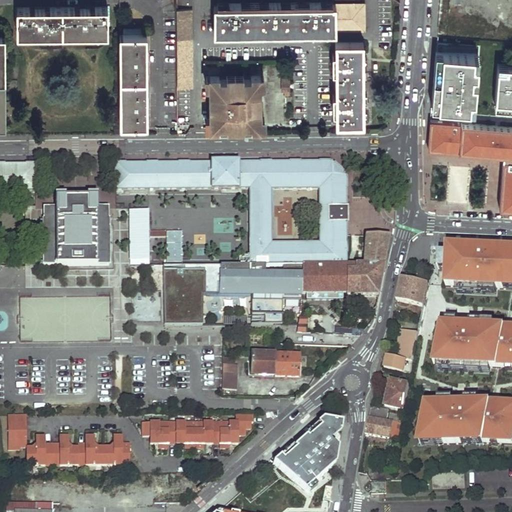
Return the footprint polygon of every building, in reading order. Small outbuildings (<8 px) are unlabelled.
[(214,31),(365,29),(364,2),(214,3),(214,31)] [(17,33),(107,32),(107,6),(17,6),(17,33)] [(177,40),(192,40),(192,8),(176,8),(177,40)] [(121,124),(147,123),(146,32),(120,32),(121,124)] [(336,129),(363,129),(362,47),(336,47),(335,59),(333,59),(333,78),(336,78),(336,100),(333,100),(334,118),(336,118),(336,129)] [(479,54),(436,51),(432,104),(473,108),(479,54)] [(511,63),(498,63),(496,103),(511,104),(511,63)] [(291,93),(291,77),(282,77),(282,85),(287,85),(287,93),(291,93)] [(261,124),(261,79),(211,79),(211,124),(261,124)] [(461,126),(432,124),(430,152),(459,154),(461,126)] [(511,130),(464,127),(462,155),(511,158),(511,130)] [(511,162),(505,162),(501,211),(511,211),(511,162)] [(116,166),(116,191),(212,190),(212,191),(239,191),(239,190),(252,190),(270,189),(317,189),(319,191),(319,244),(271,245),(270,252),(252,252),(252,256),(240,256),(240,266),(302,266),(315,266),(335,265),(345,265),(345,254),(346,254),(346,245),(345,245),(345,237),(345,224),(346,224),(346,217),(346,210),(345,210),(345,189),(346,189),(346,180),(345,180),(345,178),(342,175),(334,166),(331,164),(329,164),(321,163),(321,165),(300,165),(300,164),(290,164),(290,165),(270,165),(270,164),(260,164),(260,165),(238,165),(238,164),(224,164),(211,164),(211,165),(188,166),(188,164),(180,165),(180,166),(157,165),(147,165),(147,166),(125,166),(125,165),(116,165),(116,166)] [(0,191),(36,191),(36,166),(5,167),(4,166),(0,165),(0,191)] [(252,190),(252,252),(270,252),(271,245),(270,189),(252,190)] [(44,221),(44,266),(109,266),(109,256),(109,221),(108,221),(108,209),(97,209),(97,197),(88,197),(89,199),(77,199),(65,200),(65,197),(56,197),(57,209),(45,209),(45,221),(44,221)] [(151,213),(132,213),(132,266),(152,267),(151,213)] [(350,259),(350,266),(385,266),(390,237),(365,237),(363,262),(360,262),(360,259),(350,259)] [(511,290),(511,249),(448,247),(448,255),(439,254),(439,271),(447,271),(446,287),(457,288),(497,289),(511,290)] [(315,266),(314,295),(334,296),(335,265),(315,266)] [(335,265),(334,296),(346,295),(346,298),(378,298),(385,266),(350,266),(345,265),(335,265)] [(171,291),(174,326),(203,326),(203,297),(251,297),(264,297),(264,318),(255,318),(255,322),(264,322),(265,326),(274,326),(274,308),(282,308),(282,302),(282,297),(301,297),(301,296),(302,266),(240,266),(165,267),(163,266),(164,290),(171,291)] [(302,266),(301,296),(314,295),(315,266),(302,266)] [(401,278),(397,300),(425,307),(429,284),(401,278)] [(457,288),(457,294),(497,296),(497,289),(457,288)] [(164,290),(165,327),(174,326),(171,291),(164,290)] [(264,297),(251,297),(251,326),(265,326),(264,322),(255,322),(255,318),(264,318),(264,297)] [(274,326),(282,326),(282,308),(274,308),(274,326)] [(247,318),(223,318),(223,327),(247,327),(247,318)] [(300,319),(298,333),(308,334),(308,319),(300,319)] [(446,326),(442,326),(434,365),(438,366),(491,368),(498,368),(505,329),(494,328),(476,327),(468,327),(458,326),(446,326)] [(511,328),(511,329),(505,329),(498,368),(507,369),(507,368),(511,368),(511,328)] [(411,375),(419,334),(401,330),(398,343),(408,345),(406,353),(405,360),(399,359),(397,371),(411,375)] [(406,353),(408,345),(398,343),(397,348),(400,348),(397,359),(399,359),(405,360),(406,353)] [(300,355),(251,354),(250,376),(299,378),(300,355)] [(237,391),(238,366),(235,366),(223,366),(222,391),(237,391)] [(438,366),(438,371),(490,374),(491,368),(438,366)] [(404,410),(409,385),(388,380),(386,390),(389,391),(385,406),(404,410)] [(484,444),(491,404),(479,404),(472,404),(468,404),(454,405),(439,405),(427,405),(420,440),(444,439),(444,445),(462,445),(462,439),(483,438),(483,444),(484,444)] [(491,404),(484,444),(492,444),(499,445),(511,445),(511,405),(505,405),(505,406),(499,404),(496,404),(491,404)] [(370,418),(387,422),(389,412),(372,408),(370,418)] [(401,425),(403,417),(390,415),(389,422),(393,423),(401,425)] [(221,423),(221,427),(248,427),(248,424),(252,424),(254,424),(254,416),(240,416),(240,423),(221,423)] [(6,417),(6,449),(24,449),(23,417),(6,417)] [(367,431),(366,435),(390,439),(393,423),(389,422),(387,422),(370,418),(367,431)] [(342,425),(323,421),(318,426),(321,429),(308,440),(307,438),(294,449),(296,451),(284,462),(281,458),(273,465),(305,493),(314,484),(336,466),(339,449),(332,442),(341,434),(342,425)] [(146,424),(146,438),(152,438),(152,446),(161,446),(162,450),(171,450),(171,445),(184,445),(185,450),(206,450),(205,445),(222,445),(222,450),(232,450),(232,445),(240,445),(240,436),(248,436),(248,430),(248,427),(221,427),(221,423),(146,424)] [(393,423),(390,439),(398,441),(401,425),(393,423)] [(307,438),(308,440),(321,429),(318,426),(305,437),(307,438)] [(339,449),(341,434),(332,442),(339,449)] [(24,466),(126,466),(126,445),(119,445),(119,438),(110,438),(110,445),(107,448),(93,448),(91,445),(91,438),(81,438),(81,444),(74,444),(74,448),(67,448),(65,445),(65,438),(55,438),(55,444),(42,444),(42,438),(32,438),(32,446),(30,449),(24,449),(24,466)] [(284,462),(296,451),(294,449),(293,448),(281,458),(284,462)] [(376,479),(391,478),(391,470),(375,472),(376,479)] [(184,473),(160,473),(160,495),(184,496),(184,473)] [(314,484),(305,493),(308,495),(317,487),(314,484)] [(48,504),(48,490),(34,490),(34,504),(48,504)]
